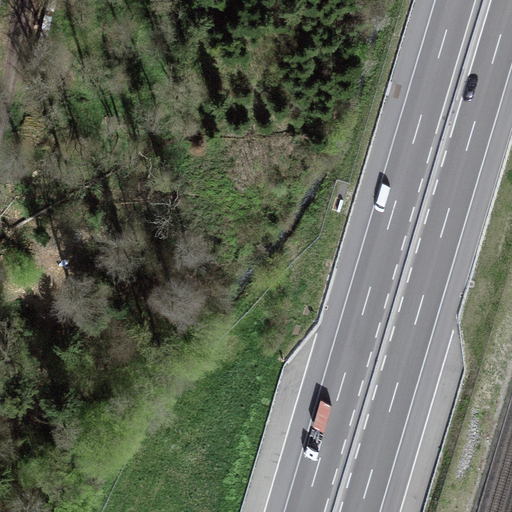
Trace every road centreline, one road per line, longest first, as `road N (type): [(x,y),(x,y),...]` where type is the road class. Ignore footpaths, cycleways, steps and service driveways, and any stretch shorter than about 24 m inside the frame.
road 1 (motorway): [(359,511),(510,0)]
road 2 (motorway): [(455,0),(304,511)]
road 3 (track): [(0,134),(30,0)]
